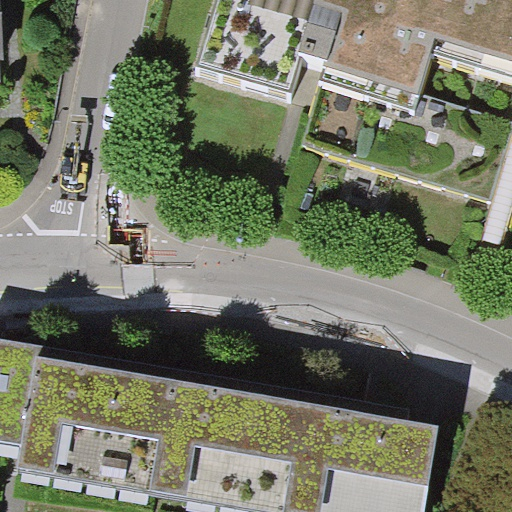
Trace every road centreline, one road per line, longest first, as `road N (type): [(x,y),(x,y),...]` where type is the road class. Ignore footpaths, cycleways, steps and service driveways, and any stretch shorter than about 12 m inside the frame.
road 1 (residential): [(74,263),(223,277),(338,304),(511,370)]
road 2 (residential): [(125,0),(74,263)]
